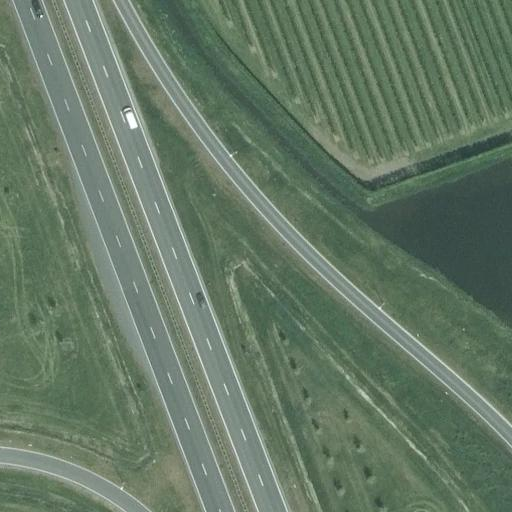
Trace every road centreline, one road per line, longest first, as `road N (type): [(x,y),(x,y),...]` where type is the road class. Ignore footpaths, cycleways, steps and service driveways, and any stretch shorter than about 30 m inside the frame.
road 1 (trunk): [(511,436),(300,248),(217,156),(120,0)]
road 2 (trunk): [(23,0),(218,511)]
road 3 (trunk): [(271,511),(78,0)]
road 4 (trunk): [(0,455),(53,464),(139,511)]
